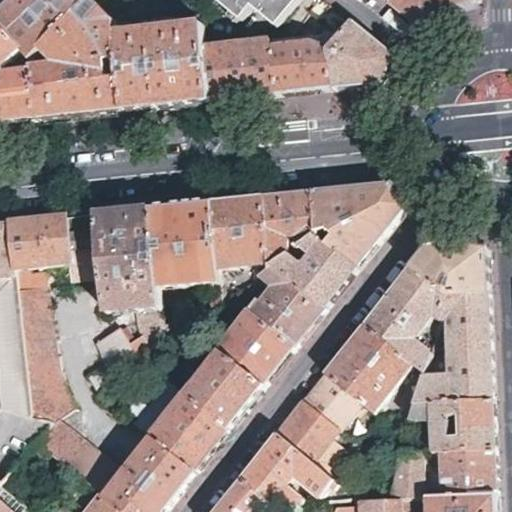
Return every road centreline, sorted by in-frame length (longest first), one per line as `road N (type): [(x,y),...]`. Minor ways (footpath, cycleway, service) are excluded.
road 1 (tertiary): [(440,132),(0,176)]
road 2 (residential): [(193,511),(463,177)]
road 3 (residential): [(452,87),(354,0)]
